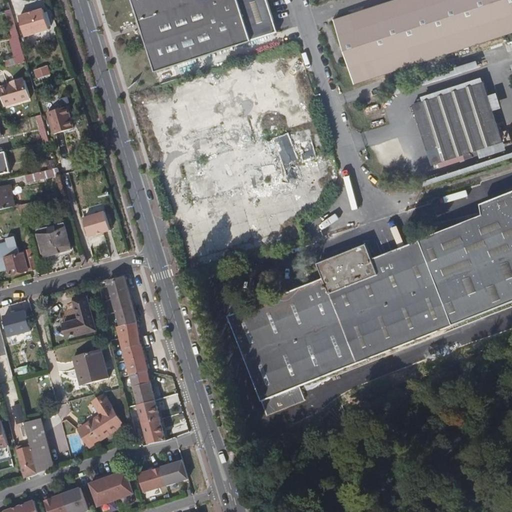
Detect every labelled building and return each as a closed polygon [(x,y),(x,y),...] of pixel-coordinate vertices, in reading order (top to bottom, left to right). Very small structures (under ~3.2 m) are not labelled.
[(133,0),(157,72),(235,47),(236,50),(245,47),(244,44),(278,33),(267,0),(133,0)] [(511,33),(511,0),(394,0),(334,20),(342,45),(341,45),(345,59),(347,59),(355,84),(511,33)] [(15,21),(11,9),(6,11),(9,22),(15,21)] [(20,16),(26,36),(50,29),(44,9),(20,16)] [(13,37),(19,35),(15,21),(9,22),(13,37)] [(19,36),(13,38),(18,56),(24,54),(19,36)] [(27,61),(24,54),(18,56),(15,56),(17,64),(27,61)] [(37,79),(49,77),(48,71),(36,72),(37,79)] [(25,80),(0,86),(0,90),(5,108),(31,101),(25,80)] [(501,132),(484,82),(413,106),(432,165),(511,140),(508,130),(501,132)] [(49,112),(56,133),(86,124),(80,102),(49,112)] [(42,123),(41,115),(34,117),(35,124),(42,123)] [(316,154),(307,126),(278,135),(282,148),(296,144),(301,159),(316,154)] [(293,182),(282,148),(278,135),(228,152),(239,187),(274,176),(278,187),(293,182)] [(0,174),(10,173),(5,152),(0,152),(0,174)] [(239,187),(228,152),(193,163),(204,198),(239,187)] [(47,170),(46,164),(36,166),(37,173),(47,170)] [(61,175),(59,167),(47,170),(37,173),(26,175),(28,183),(61,175)] [(0,210),(17,206),(11,185),(0,187),(0,210)] [(229,317),(267,415),(306,400),(300,387),(511,302),(511,193),(486,203),(489,213),(373,259),(367,245),(318,264),(324,279),(229,317)] [(48,207),(46,199),(20,205),(22,213),(48,207)] [(86,218),(92,237),(113,230),(107,211),(86,218)] [(72,250),(65,223),(39,230),(47,256),(72,250)] [(38,268),(32,248),(26,250),(32,269),(38,268)] [(29,270),(25,253),(6,258),(11,275),(29,270)] [(120,351),(127,375),(131,374),(150,369),(143,345),(138,316),(127,276),(118,278),(117,275),(113,277),(113,280),(109,281),(114,299),(111,300),(114,311),(115,311),(125,350),(120,351)] [(97,329),(88,295),(75,298),(81,319),(65,324),(69,337),(97,329)] [(31,330),(26,310),(5,316),(11,335),(31,330)] [(110,377),(103,349),(76,356),(84,384),(110,377)] [(127,375),(120,351),(117,352),(124,376),(127,375)] [(131,374),(139,404),(157,399),(150,369),(131,374)] [(125,425),(105,394),(94,402),(102,414),(80,429),(92,447),(125,425)] [(157,399),(139,404),(138,404),(144,423),(162,417),(157,399)] [(30,440),(32,446),(36,463),(39,474),(56,468),(43,417),(25,422),(30,440)] [(169,438),(162,417),(144,423),(147,434),(150,444),(169,438)] [(0,448),(9,446),(2,420),(0,420),(0,448)] [(16,444),(17,451),(32,446),(30,440),(16,444)] [(39,474),(36,463),(32,446),(17,451),(22,468),(25,479),(39,474)] [(184,460),(140,473),(145,491),(190,478),(184,460)] [(116,472),(109,474),(118,499),(136,493),(127,470),(117,474),(116,472)] [(100,505),(118,499),(109,474),(102,477),(103,479),(92,483),(100,505)] [(64,493),(71,511),(83,511),(91,509),(82,487),(71,491),(71,488),(64,491),(64,493)] [(71,511),(64,493),(57,496),(57,494),(53,495),(53,497),(46,500),(51,511),(71,511)] [(39,511),(35,500),(0,511),(39,511)]
